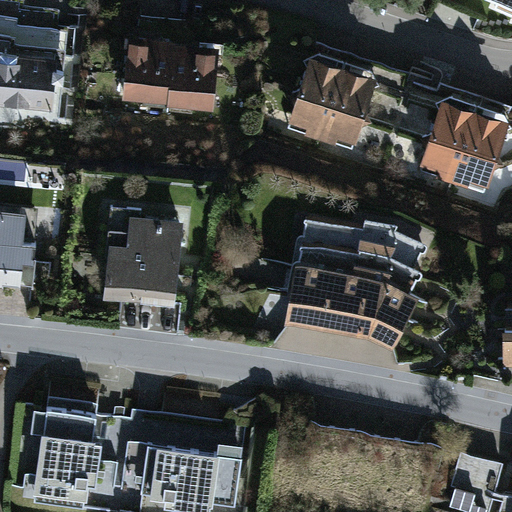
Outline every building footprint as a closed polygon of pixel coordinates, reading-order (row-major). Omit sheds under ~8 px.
[(76,3),(28,0),(0,0),(0,111),(67,117),(76,3)] [(511,0),(465,0),(511,19),(511,0)] [(172,30),(124,26),(118,90),(166,94),(172,30)] [(219,34),(172,30),(166,94),(213,98),(219,34)] [(285,115),(316,125),(340,55),(308,44),(285,115)] [(373,66),(340,55),(316,125),(350,136),(373,66)] [(420,160),(454,171),(479,96),(445,85),(420,160)] [(511,108),(511,106),(479,96),(454,171),(488,182),(511,108)] [(0,190),(0,271),(34,275),(41,194),(0,190)] [(192,208),(109,199),(99,284),(182,293),(192,208)] [(303,201),(282,315),(395,336),(416,221),(303,201)] [(511,319),(500,360),(511,363),(511,319)] [(101,402),(41,394),(27,497),(88,505),(101,402)] [(242,447),(147,434),(140,486),(235,499),(242,447)]
